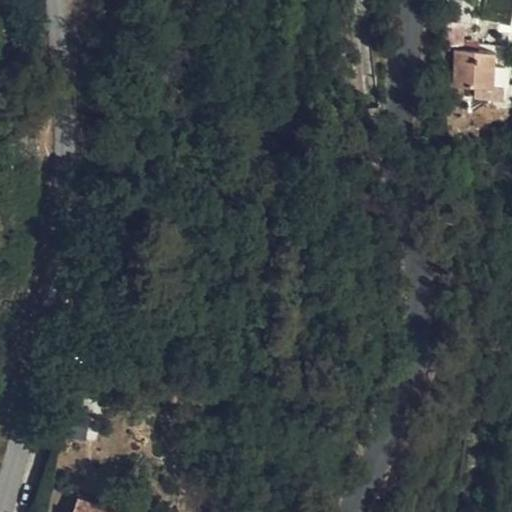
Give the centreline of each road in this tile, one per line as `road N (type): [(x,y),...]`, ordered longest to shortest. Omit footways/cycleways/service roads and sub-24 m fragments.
road 1 (unclassified): [(415,0),(397,123),(396,193),(412,281),(406,350),(348,511)]
road 2 (residential): [(2,511),(47,343),(58,257),(58,0)]
